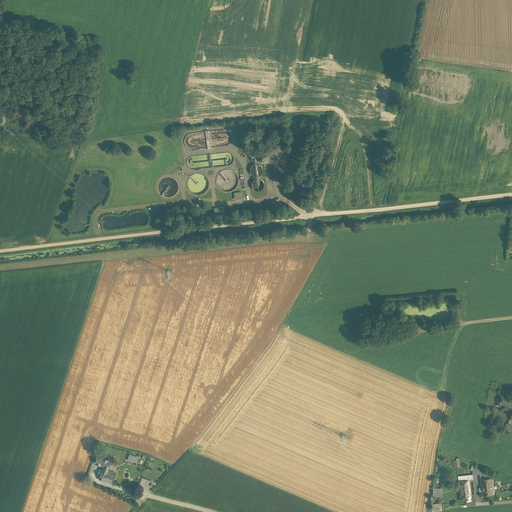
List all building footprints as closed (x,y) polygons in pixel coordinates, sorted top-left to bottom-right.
[(399,323),(395,318),(389,323),(393,327),(399,323)] [(511,394),(503,393),(501,398),(511,401),(511,394)] [(511,401),(501,398),(499,408),(509,410),(510,408),(511,409),(511,407),(511,401)] [(111,460),(102,458),(100,464),(104,465),(109,466),(111,460)] [(485,471),(478,467),(474,466),(473,470),(472,472),(472,474),(480,474),(485,473),(485,471)] [(108,470),(102,469),(99,479),(112,482),(115,472),(108,470)] [(493,477),(481,479),(481,487),(482,491),(482,495),(495,493),(493,477)] [(469,480),(458,481),(460,497),(471,496),(469,480)] [(432,511),(442,509),(441,501),(431,503),(432,511)]
